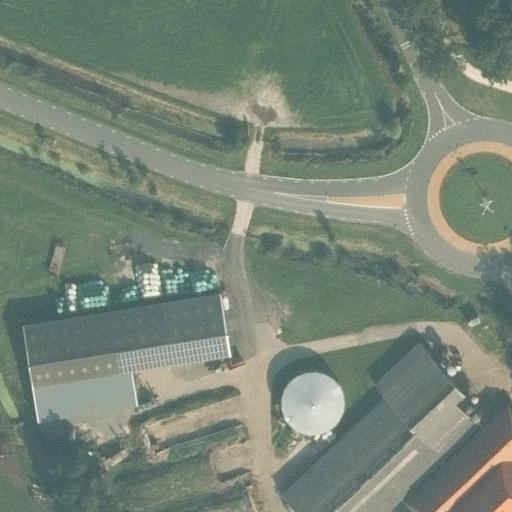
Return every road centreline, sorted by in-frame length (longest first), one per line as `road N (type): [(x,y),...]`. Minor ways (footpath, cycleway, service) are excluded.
road 1 (secondary): [(0,95),(223,183),(293,196)]
road 2 (unclassified): [(455,135),(386,0)]
road 3 (secondary): [(293,196),(324,211),(421,227)]
road 4 (secondary): [(418,179),(293,196)]
